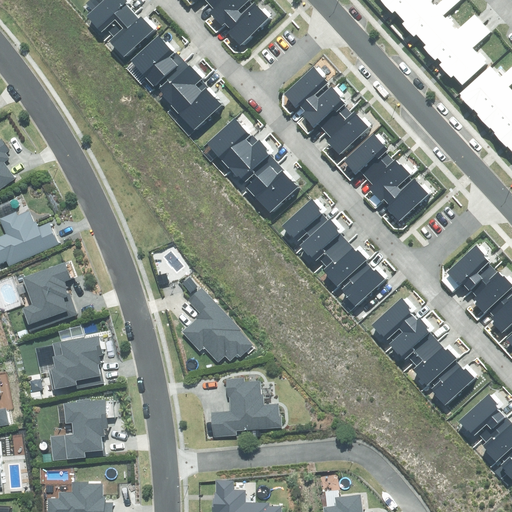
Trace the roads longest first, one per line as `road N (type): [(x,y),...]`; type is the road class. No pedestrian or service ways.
road 1 (residential): [(162,456),(92,198),(51,114),(0,52)]
road 2 (residential): [(418,511),(365,455),(338,445),(162,456)]
road 3 (residential): [(334,18),(492,191)]
road 4 (residential): [(413,263),(253,94)]
road 5 (residential): [(511,369),(413,263)]
road 6 (residential): [(253,94),(165,0)]
